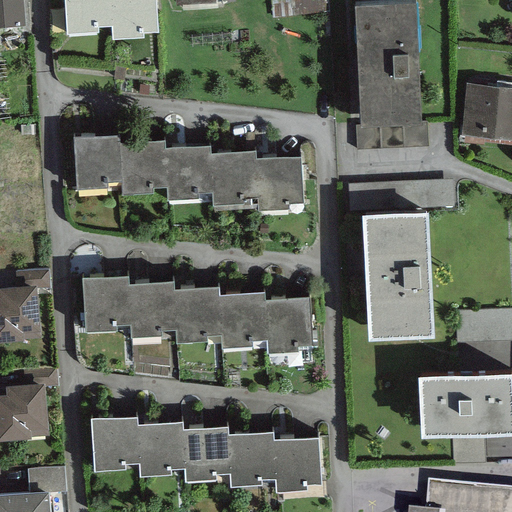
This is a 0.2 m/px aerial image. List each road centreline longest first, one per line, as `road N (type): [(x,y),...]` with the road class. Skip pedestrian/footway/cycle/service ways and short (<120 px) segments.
road 1 (residential): [(46,95),(81,511)]
road 2 (residential): [(341,511),(325,129)]
road 3 (residential): [(325,129),(46,95)]
